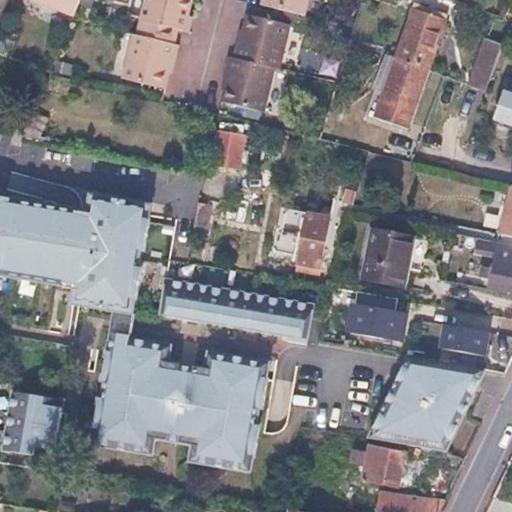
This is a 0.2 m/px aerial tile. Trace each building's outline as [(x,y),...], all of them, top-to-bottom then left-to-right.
[(37,0),(70,14),(75,0),(37,0)] [(138,0),(130,35),(167,44),(171,29),(179,30),(183,13),(186,0),(138,0)] [(261,0),(260,6),(302,16),(305,0),(261,0)] [(445,21),(411,9),(393,57),(428,69),(445,21)] [(188,14),(183,13),(179,30),(184,32),(188,14)] [(236,44),(232,43),(228,58),(271,69),(274,70),(285,24),(257,17),(243,14),(239,31),(236,44)] [(130,35),(127,34),(116,78),(160,89),(163,73),(166,58),(171,59),(174,46),(167,44),(130,35)] [(500,41),(487,36),(471,85),(471,86),(483,90),(500,41)] [(428,69),(393,57),(371,118),(387,124),(390,117),(408,124),(428,69)] [(221,72),(225,73),(222,87),(218,102),(260,112),(271,69),(228,58),(225,58),(221,72)] [(511,90),(503,87),(491,122),(511,129),(511,90)] [(408,124),(390,117),(387,124),(405,131),(408,124)] [(243,139),(218,133),(210,166),(235,172),(243,139)] [(511,185),(508,185),(497,234),(511,237),(511,185)] [(0,276),(63,287),(60,303),(102,309),(121,312),(124,297),(127,297),(140,220),(137,219),(139,204),(78,194),(75,209),(0,196),(0,276)] [(208,205),(195,203),(191,225),(204,227),(208,205)] [(326,218),(279,209),(271,250),(296,255),(294,263),(316,268),(326,218)] [(410,236),(370,229),(361,278),(401,285),(410,236)] [(511,245),(492,241),(484,289),(511,293),(511,245)] [(163,278),(157,311),(283,332),(282,339),(303,343),(307,318),(180,295),(182,281),(163,278)] [(182,281),(180,295),(307,318),(309,303),(182,281)] [(348,303),(346,334),(406,337),(408,306),(348,303)] [(121,312),(102,309),(100,320),(97,334),(117,337),(119,323),(121,312)] [(486,333),(441,325),(437,348),(482,356),(486,333)] [(95,350),(93,350),(88,378),(92,379),(90,392),(189,409),(243,418),(245,404),(250,405),(255,376),(253,375),(256,359),(193,349),(191,366),(189,374),(152,368),(154,360),(156,344),(117,337),(97,334),(95,350)] [(399,368),(395,375),(365,439),(368,440),(404,446),(432,450),(441,452),(471,389),(475,380),(481,369),(405,355),(399,368)] [(191,366),(154,360),(152,368),(189,374),(191,366)] [(89,399),(85,398),(79,428),(82,429),(79,444),(138,454),(141,438),(142,430),(179,436),(178,444),(175,460),(180,460),(189,409),(90,392),(89,399)] [(60,401),(9,393),(0,447),(0,454),(50,462),(60,401)] [(243,418),(189,409),(180,460),(237,470),(240,454),(242,454),(247,424),(242,424),(243,418)] [(179,436),(142,430),(141,438),(178,444),(179,436)] [(366,454),(353,452),(351,465),(364,468),(361,483),(396,488),(404,446),(368,440),(366,454)] [(435,511),(440,502),(375,492),(372,511),(375,511),(435,511)]
